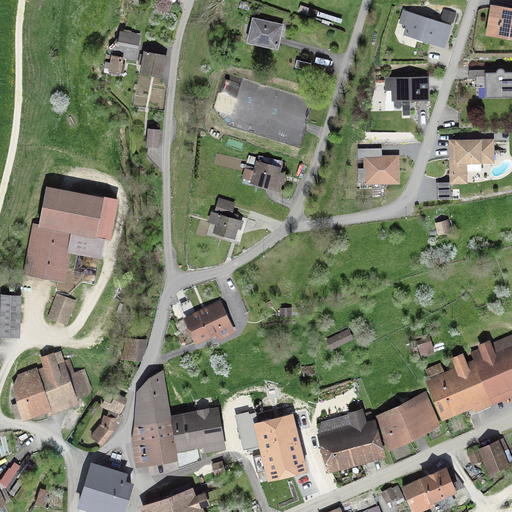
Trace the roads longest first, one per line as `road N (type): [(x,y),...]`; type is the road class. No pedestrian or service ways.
road 1 (residential): [(292,219),(318,223),(402,204),(474,0)]
road 2 (residential): [(192,0),(174,65),(166,160),(172,284)]
road 3 (track): [(24,341),(76,326),(108,264),(123,198),(77,179)]
road 4 (residential): [(292,219),(366,0)]
road 5 (tertiary): [(511,419),(303,511)]
road 6 (track): [(21,0),(16,125),(0,196)]
road 7 (residential): [(120,438),(172,284)]
road 8 (residential): [(172,284),(242,260),(292,219)]
